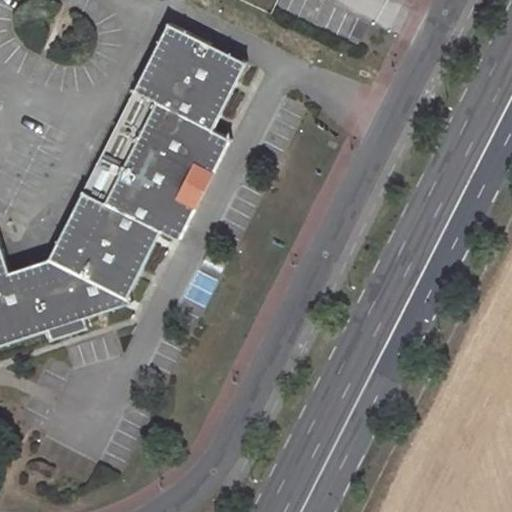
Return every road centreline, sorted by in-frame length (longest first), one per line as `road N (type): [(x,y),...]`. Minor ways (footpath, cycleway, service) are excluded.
road 1 (unclassified): [(454,0),(228,454),(172,511)]
road 2 (primary): [(299,511),(511,90)]
